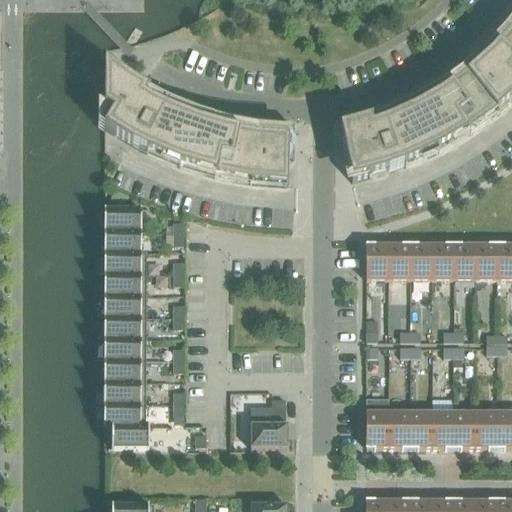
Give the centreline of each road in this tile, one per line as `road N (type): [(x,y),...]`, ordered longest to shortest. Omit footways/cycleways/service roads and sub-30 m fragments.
road 1 (residential): [(322,252),(219,251),(219,387),(321,387)]
road 2 (residential): [(510,0),(423,79),(385,101),(322,118)]
road 3 (residential): [(322,118),(242,110),(154,69)]
road 4 (residential): [(321,387),(322,252)]
road 5 (residential): [(322,252),(322,118)]
road 6 (residential): [(321,511),(321,387)]
